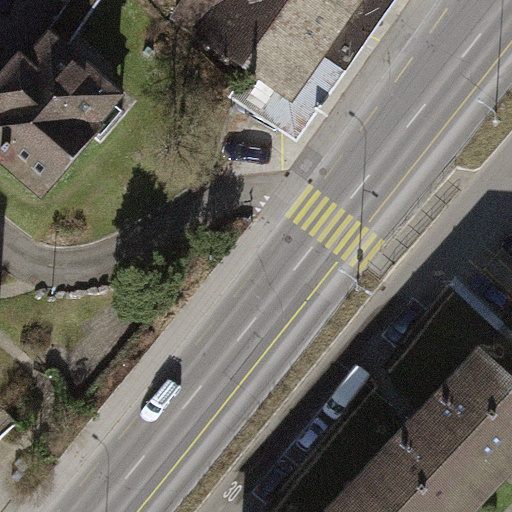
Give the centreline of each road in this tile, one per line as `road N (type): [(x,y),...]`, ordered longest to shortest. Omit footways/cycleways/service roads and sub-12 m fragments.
road 1 (residential): [(511,160),(224,511)]
road 2 (residential): [(318,244),(270,202),(233,197),(193,209),(91,265),(55,271),(0,236)]
road 3 (primary): [(96,511),(318,244)]
road 4 (primary): [(318,244),(506,0)]
